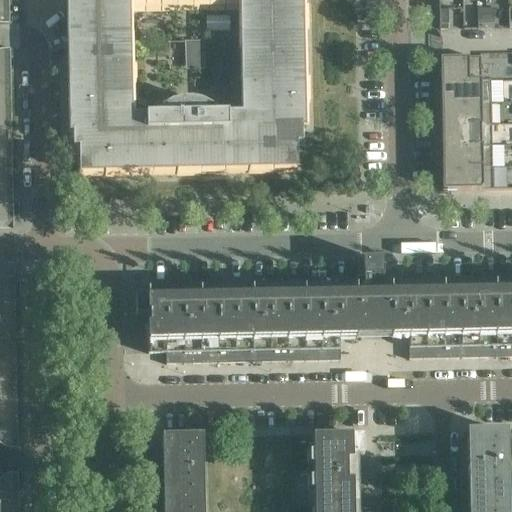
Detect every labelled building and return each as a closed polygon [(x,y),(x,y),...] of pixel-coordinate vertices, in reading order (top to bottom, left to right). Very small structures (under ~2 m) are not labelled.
[(0,24),(2,25),(10,24),(9,0),(0,0),(0,221),(12,222),(12,229),(14,229),(10,49),(2,49),(0,49),(0,24)] [(297,171),(296,145),(302,145),(302,130),(305,130),(302,0),(66,0),(69,135),(73,135),(73,149),(79,149),(79,175),(80,175),(92,175),(296,171),(297,171)] [(486,25),(485,10),(477,10),(477,25),(486,25)] [(494,24),(493,10),(485,10),(486,25),(494,24)] [(448,11),(440,11),(440,25),(448,25),(448,11)] [(480,60),(479,60),(440,61),(440,84),(480,83),(480,82),(480,60)] [(491,104),(490,83),(490,82),(480,82),(480,83),(440,84),(441,105),(491,104)] [(491,127),(491,104),(441,105),(441,127),(481,126),(481,127),(491,127)] [(481,148),(481,127),(481,126),(441,127),(441,149),(481,148)] [(482,169),(481,148),(441,149),(442,170),(482,169)] [(482,192),(482,169),(442,170),(442,193),(482,192)] [(382,279),(382,266),(364,267),(364,279),(382,279)] [(0,444),(2,446),(4,447),(6,448),(8,449),(10,449),(18,449),(15,269),(13,269),(13,276),(0,275),(0,511),(19,511),(19,473),(12,473),(9,473),(7,474),(5,474),(3,475),(1,477),(0,478),(0,444)] [(495,337),(494,293),(425,295),(426,339),(426,361),(496,359),(495,337)] [(511,293),(494,293),(495,337),(511,336),(511,293)] [(408,339),(407,295),(339,297),(339,340),(357,340),(357,335),(358,335),(391,334),(391,339),(408,339)] [(426,339),(425,295),(407,295),(408,339),(426,339)] [(322,341),(321,297),(286,298),(287,341),(304,341),(322,341)] [(339,340),(339,297),(321,297),(322,341),(339,340)] [(252,342),(252,298),(217,299),(218,343),(235,342),(252,342)] [(287,341),(286,298),(252,298),(252,342),(270,342),(287,341)] [(218,343),(217,299),(183,300),(183,343),(201,343),(218,343)] [(183,343),(183,300),(147,300),(148,344),(166,344),(183,343)] [(511,358),(511,336),(495,337),(496,359),(511,358)] [(426,361),(426,339),(408,339),(409,361),(426,361)] [(340,362),(339,340),(322,341),(322,363),(340,362)] [(322,363),(322,341),(304,341),(304,363),(322,363)] [(253,364),(252,342),(235,342),(235,364),(253,364)] [(271,364),(270,345),(270,342),(252,342),(253,364),(271,364)] [(184,365),(183,343),(166,344),(166,366),(184,365)] [(202,365),(201,347),(201,343),(183,343),(184,365),(202,365)] [(508,499),(506,433),(467,434),(468,499),(508,499)] [(313,437),(313,438),(313,473),(314,507),(313,511),(354,511),(353,482),(347,482),(347,476),(347,462),(353,462),(353,458),(355,458),(363,458),(363,457),(362,457),(362,439),(362,438),(353,439),(352,436),(313,437)] [(203,505),(201,439),(162,440),(163,505),(203,505)] [(507,511),(508,499),(468,499),(468,511),(507,511)]
